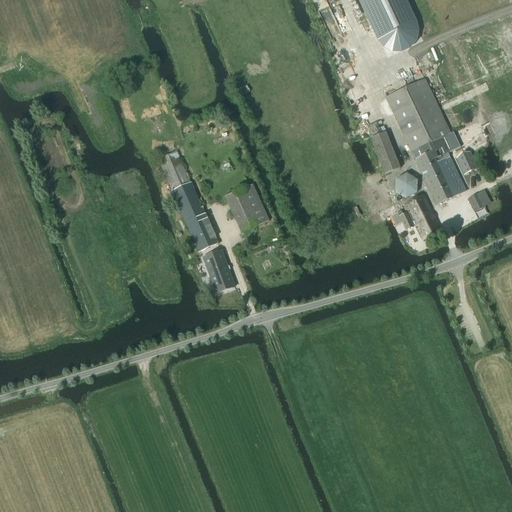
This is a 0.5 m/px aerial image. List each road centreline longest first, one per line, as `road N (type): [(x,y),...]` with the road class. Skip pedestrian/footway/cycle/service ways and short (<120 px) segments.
road 1 (unclassified): [(0,399),(511,241)]
road 2 (track): [(325,469),(265,318)]
